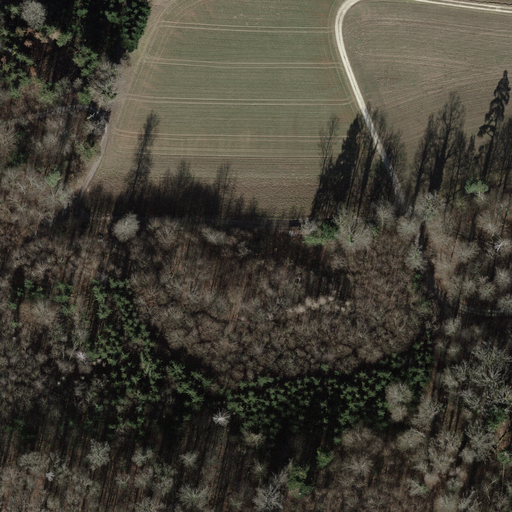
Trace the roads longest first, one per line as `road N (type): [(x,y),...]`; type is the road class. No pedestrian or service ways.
road 1 (track): [(511,187),(312,213),(62,218)]
road 2 (track): [(352,0),(340,13),(338,39),(439,295),(461,335),(511,375)]
road 3 (track): [(126,0),(113,125),(62,218)]
